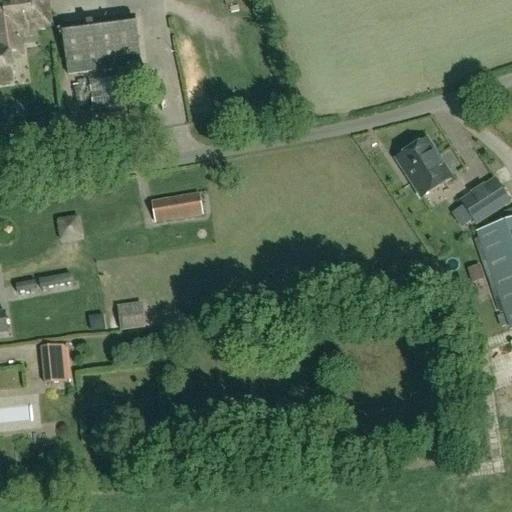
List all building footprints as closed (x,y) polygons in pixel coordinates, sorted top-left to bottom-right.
[(0,84),(14,83),(10,59),(22,57),(19,30),(50,26),(46,0),(0,0),(0,32),(1,33),(3,43),(0,43),(0,84)] [(113,21),(114,28),(64,34),(68,75),(137,67),(132,19),(113,21)] [(41,50),(29,50),(29,70),(40,71),(41,50)] [(129,145),(128,138),(125,113),(82,119),(86,151),(129,145)] [(452,180),(427,141),(397,161),(422,199),(452,180)] [(477,226),(500,211),(485,188),(462,202),(465,206),(475,222),(477,226)] [(199,194),(151,202),(155,224),(203,215),(199,194)] [(73,214),(74,236),(97,236),(97,213),(73,214)] [(511,221),(477,232),(510,330),(511,329),(511,221)] [(468,269),(472,282),(484,278),(480,265),(468,269)] [(67,275),(40,280),(42,290),(69,284),(67,275)] [(35,281),(15,285),(17,294),(37,290),(35,281)] [(117,306),(120,332),(146,328),(142,302),(117,306)] [(6,311),(0,311),(0,335),(9,334),(6,311)] [(40,348),(44,385),(67,383),(67,381),(72,380),(68,348),(64,348),(64,345),(40,348)]
